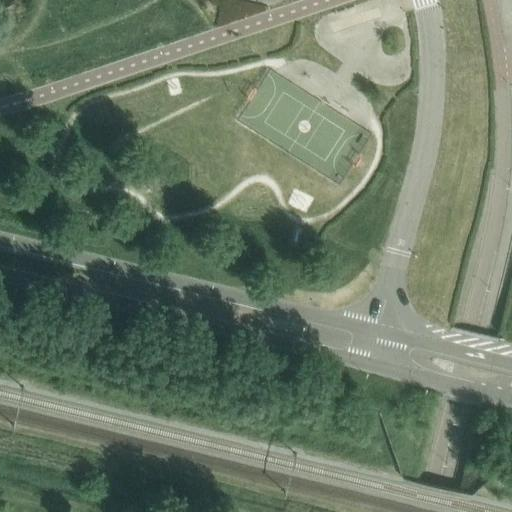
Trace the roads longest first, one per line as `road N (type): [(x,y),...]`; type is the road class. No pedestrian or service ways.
road 1 (tertiary): [(376,332),(0,240)]
road 2 (tertiary): [(0,274),(367,364)]
road 3 (residential): [(425,0),(433,56),(427,155),(376,332)]
road 4 (tertiary): [(367,364),(511,400)]
road 5 (tertiary): [(511,366),(376,332)]
